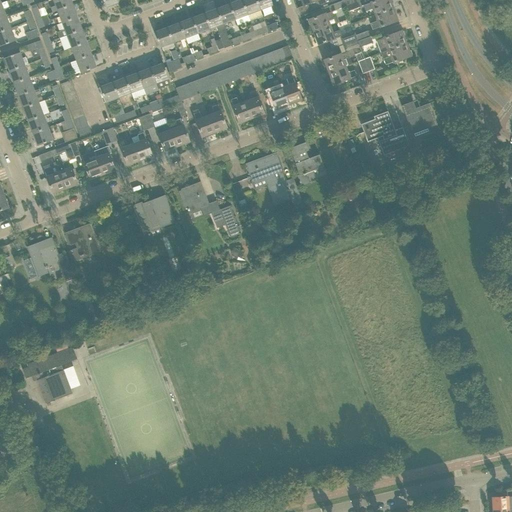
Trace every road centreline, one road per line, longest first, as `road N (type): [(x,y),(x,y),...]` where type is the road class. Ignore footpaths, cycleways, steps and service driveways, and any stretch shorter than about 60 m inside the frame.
road 1 (unclassified): [(36,219),(326,111)]
road 2 (residential): [(325,511),(472,481)]
road 3 (tertiary): [(442,0),(466,56),(511,110)]
